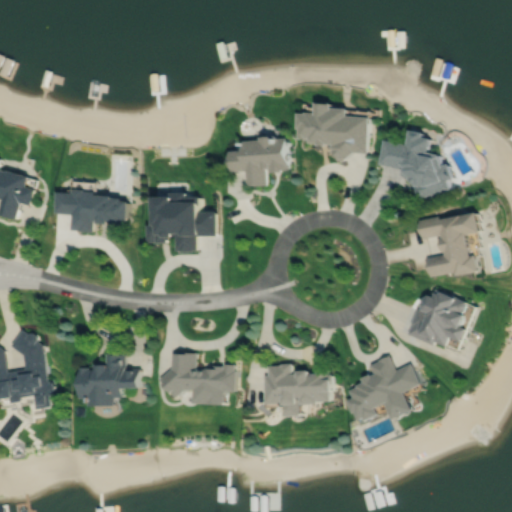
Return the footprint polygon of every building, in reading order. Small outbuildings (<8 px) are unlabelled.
[(319,102),(318,112),(308,112),(307,113),(300,112),(299,128),(301,128),(300,138),(311,139),(311,142),(319,143),(319,144),(328,145),(328,143),(335,144),(332,146),(334,149),(333,150),(341,159),(342,159),(344,161),(355,152),(370,153),(373,117),(349,115),(350,108),(334,107),(334,103),(319,102)] [(387,139),(382,164),(405,168),(404,173),(419,187),(423,198),(454,189),(451,180),(457,178),(452,163),(447,165),(443,154),(431,152),(434,138),(426,137),(427,132),(413,129),(410,144),(387,139)] [(245,141),(246,150),(231,151),(232,171),(247,170),(248,185),(256,185),(256,186),(268,185),(267,168),(271,168),(271,172),(291,170),(290,160),(291,160),(291,153),(289,153),(288,137),(280,138),(278,136),(262,137),(262,139),(245,141)] [(0,158),(0,200),(2,201),(3,198),(4,199),(0,210),(0,213),(18,219),(23,202),(32,205),(37,189),(28,186),(31,176),(9,170),(9,171),(0,168),(3,159),(0,158)] [(58,192),(57,213),(74,214),(73,229),(82,230),(82,231),(96,232),(96,220),(99,221),(99,222),(110,223),(110,222),(111,222),(111,226),(123,226),(124,221),(127,221),(129,201),(122,201),(122,198),(112,198),(112,196),(99,195),(99,192),(88,191),(88,190),(76,189),(75,193),(58,192)] [(154,197),(154,219),(151,220),(151,225),(148,225),(148,239),(148,242),(151,242),(158,242),(158,243),(169,243),(169,238),(174,238),(174,236),(178,236),(178,251),(182,251),(182,252),(195,252),(195,250),(199,250),(199,236),(201,236),(218,235),(218,211),(200,211),(200,205),(201,205),(200,196),(187,196),(187,192),(171,192),(171,197),(154,197)] [(422,220),(426,238),(444,235),(444,238),(443,238),(446,252),(447,252),(448,254),(429,258),(433,277),(457,272),(458,275),(481,271),(478,255),(474,256),(470,234),(484,232),(480,212),(444,219),(443,216),(422,220)] [(419,308),(412,325),(413,325),(410,334),(436,345),(437,342),(447,346),(446,347),(458,352),(462,342),(464,342),(470,329),(465,327),(469,317),(464,314),(465,312),(467,312),(470,305),(468,304),(469,302),(438,289),(436,292),(439,294),(438,298),(433,296),(428,298),(425,305),(427,311),(431,313),(419,308)] [(0,345),(0,402),(4,402),(4,401),(13,400),(14,403),(25,402),(24,398),(38,396),(40,410),(55,408),(53,396),(55,396),(54,393),(57,393),(55,383),(53,383),(52,379),(50,379),(45,345),(39,341),(40,340),(39,335),(36,333),(31,333),(31,334),(24,329),(13,346),(25,355),(27,369),(10,372),(7,350),(0,345)] [(198,369),(199,353),(183,352),(183,353),(174,353),(173,369),(162,380),(178,399),(187,390),(195,391),(194,404),(226,406),(226,392),(237,392),(239,371),(236,371),(237,364),(226,364),(226,366),(216,366),(216,369),(208,368),(208,370),(198,369)] [(82,368),(83,400),(92,400),(92,408),(116,407),(116,399),(124,398),(124,390),(143,390),(142,369),(127,369),(127,353),(109,353),(109,365),(103,365),(103,364),(96,364),(96,371),(92,371),(92,368),(82,368)] [(373,366),(382,361),(382,360),(392,355),(400,371),(414,364),(425,385),(407,394),(416,411),(397,421),(389,405),(379,410),(382,416),(370,422),(368,418),(362,421),(358,413),(356,414),(350,402),(356,398),(353,391),(360,387),(360,386),(367,383),(365,379),(373,375),(374,376),(378,375),(373,366)] [(295,375),(294,364),(283,364),(283,366),(270,366),(271,376),(267,376),(268,405),(286,404),(287,418),(303,417),(302,406),(320,406),(320,403),(333,402),(332,393),(335,393),(334,375),(331,375),(331,370),(319,370),(319,374),(312,374),(312,371),(301,372),(301,375),(295,375)]
